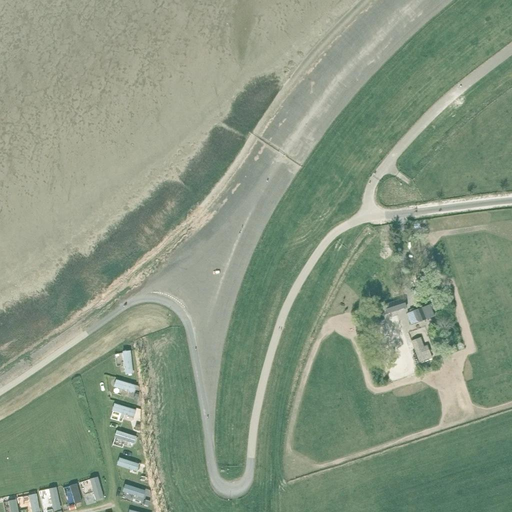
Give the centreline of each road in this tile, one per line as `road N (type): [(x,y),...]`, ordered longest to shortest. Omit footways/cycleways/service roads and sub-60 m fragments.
road 1 (unclassified): [(193,357),(211,474),(222,489),(242,486),(285,308),(333,234),(369,216)]
road 2 (unclassified): [(369,216),(375,178),(450,97),(511,49)]
road 3 (unclassified): [(0,392),(131,302)]
road 4 (unknown): [(115,511),(94,369)]
road 5 (unclassified): [(369,216),(511,200)]
